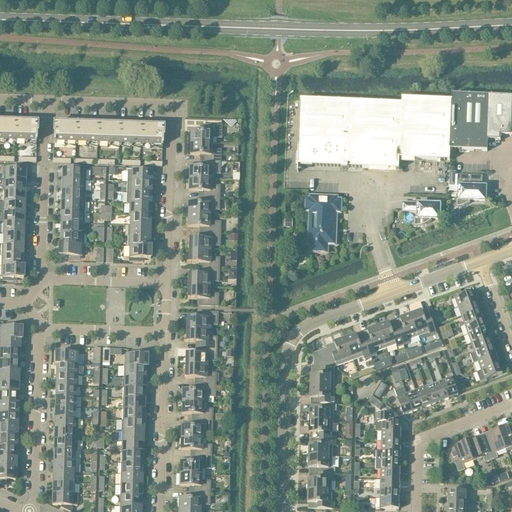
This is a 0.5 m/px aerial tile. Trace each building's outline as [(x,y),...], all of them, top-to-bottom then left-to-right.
[(487,141),(489,97),(452,95),(452,101),(450,150),(487,152),(487,141)] [(510,137),(511,98),(489,97),(487,141),(500,142),(500,136),(510,137)] [(450,150),(452,101),(401,99),(401,104),(300,100),(298,155),(297,155),(296,167),(312,168),(312,167),(399,170),(399,159),(450,161),(450,150)] [(0,141),(14,142),(15,123),(0,122),(0,141)] [(15,123),(14,142),(36,142),(37,124),(15,123)] [(75,144),(76,125),(54,124),(53,125),(54,125),(53,143),(75,144)] [(97,144),(97,126),(76,125),(75,144),(97,144)] [(118,145),(119,126),(97,126),(97,144),(118,145)] [(140,146),(141,127),(119,126),(118,145),(140,146)] [(190,132),(190,144),(211,145),(215,145),(215,138),(221,139),(221,132),(221,127),(205,126),(204,132),(204,133),(201,132),(190,132)] [(141,127),(140,146),(162,146),(163,128),(141,127)] [(211,151),(211,145),(190,144),(190,156),(204,156),(204,162),(220,163),(220,151),(211,151)] [(219,175),(220,163),(204,162),(203,169),(189,168),(189,180),(210,181),(210,174),(219,175)] [(3,181),(24,182),(25,171),(4,170),(3,181)] [(62,181),(85,182),(86,170),(63,170),(62,181)] [(127,183),(150,184),(151,172),(127,172),(127,183)] [(486,195),(486,187),(479,187),(479,176),(457,176),(457,187),(459,187),(459,193),(458,193),(458,194),(459,194),(459,200),(456,200),(457,200),(456,208),(458,208),(461,208),(463,207),(466,206),(468,205),(470,203),(470,201),(485,201),(485,195),(486,195)] [(209,187),(210,181),(189,180),(188,192),(203,192),(202,198),(219,199),(219,187),(209,187)] [(24,192),(24,182),(3,181),(3,192),(24,192)] [(85,192),(85,182),(62,181),(62,192),(85,192)] [(150,194),(150,184),(127,183),(126,194),(150,194)] [(24,203),(24,192),(3,192),(2,203),(24,203)] [(85,203),(85,192),(62,192),(62,202),(85,203)] [(150,205),(150,194),(126,194),(126,204),(150,205)] [(431,222),(432,219),(439,220),(440,196),(418,196),(418,204),(403,204),(403,212),(410,212),(409,227),(413,228),(420,227),(426,225),(431,222)] [(218,211),(219,199),(202,198),(202,205),(188,204),(188,216),(208,217),(209,210),(218,211)] [(340,214),(341,200),(306,199),(305,212),(309,212),(308,234),(312,234),(312,244),(310,244),(310,245),(310,252),(309,252),(309,253),(312,253),(316,253),(319,252),(322,251),(325,249),(327,247),(327,245),(335,246),(336,234),(333,234),(333,228),(336,228),(336,214),(340,214)] [(84,214),(85,203),(62,202),(61,213),(84,214)] [(23,214),(24,203),(2,203),(2,213),(23,214)] [(149,216),(150,205),(126,204),(126,205),(128,205),(128,215),(149,216)] [(23,225),(23,214),(2,213),(2,224),(23,225)] [(84,225),(84,214),(61,213),(61,224),(84,225)] [(149,227),(149,216),(128,215),(131,216),(130,226),(128,226),(149,227)] [(208,223),(208,217),(188,216),(187,228),(203,228),(203,234),(219,235),(220,223),(208,223)] [(23,236),(23,225),(2,224),(1,235),(23,236)] [(84,225),(61,224),(61,235),(84,236),(84,235),(80,235),(80,225),(84,225)] [(149,238),(149,227),(128,226),(127,237),(149,238)] [(219,247),(219,235),(203,234),(203,241),(189,240),(188,252),(209,253),(210,246),(219,247)] [(22,246),(23,236),(1,235),(4,235),(3,245),(1,245),(1,246),(22,246)] [(83,246),(84,236),(61,235),(60,245),(59,245),(59,246),(83,246)] [(148,248),(149,238),(127,237),(127,248),(150,248),(148,248)] [(22,257),(22,246),(1,246),(1,257),(22,257)] [(83,247),(83,246),(59,246),(58,257),(68,257),(68,260),(79,260),(79,257),(81,257),(82,247),(83,247)] [(150,260),(150,248),(127,248),(130,248),(129,262),(140,262),(140,259),(150,260)] [(209,259),(209,253),(188,252),(188,264),(202,264),(202,270),(218,271),(219,259),(209,259)] [(22,268),(22,257),(1,257),(0,267),(23,268),(22,268)] [(23,279),(23,268),(0,267),(0,276),(0,278),(2,279),(2,282),(13,282),(13,279),(23,279)] [(218,283),(218,271),(202,270),(202,277),(188,276),(187,288),(208,289),(208,282),(218,283)] [(208,295),(208,289),(187,288),(187,300),(201,300),(201,307),(217,307),(218,295),(208,295)] [(458,308),(476,302),(472,293),(455,299),(458,308)] [(461,317),(479,311),(476,302),(458,308),(461,317)] [(411,315),(420,340),(419,337),(429,334),(430,336),(436,334),(431,321),(432,321),(429,312),(423,315),(422,311),(411,315)] [(465,326),(483,320),(479,311),(461,317),(465,326)] [(217,326),(217,314),(201,313),(201,320),(186,319),(186,331),(211,332),(212,326),(217,326)] [(420,340),(411,315),(400,319),(401,323),(395,324),(403,346),(409,344),(408,341),(419,337),(420,340)] [(468,335),(486,329),(483,320),(465,326),(468,335)] [(403,346),(395,324),(390,326),(389,323),(378,327),(387,352),(386,349),(396,346),(397,348),(403,346)] [(1,326),(1,328),(0,340),(21,340),(21,329),(12,329),(12,326),(1,326)] [(387,352),(378,327),(367,331),(368,334),(363,336),(371,358),(377,356),(376,353),(386,349),(387,352)] [(471,344),(489,338),(486,329),(468,335),(471,344)] [(211,332),(186,331),(186,343),(200,343),(200,349),(216,350),(216,338),(207,338),(207,332),(211,332)] [(371,358),(363,336),(357,338),(356,335),(345,339),(354,364),(353,361),(364,357),(365,360),(371,358)] [(475,353),(492,347),(489,338),(471,344),(475,353)] [(354,364),(345,339),(334,343),(335,346),(315,354),(337,370),(335,368),(353,361),(354,364)] [(0,350),(19,351),(19,341),(21,341),(21,340),(0,340),(0,350)] [(478,362),(496,356),(492,347),(475,353),(470,355),(473,364),(478,362)] [(215,362),(216,350),(200,349),(199,356),(185,355),(185,367),(206,368),(206,361),(215,362)] [(0,361),(19,362),(19,351),(0,350),(0,361)] [(55,365),(76,366),(76,351),(65,351),(65,354),(55,354),(55,365)] [(123,367),(146,368),(147,357),(137,356),(137,353),(126,353),(126,356),(124,356),(123,367)] [(337,370),(315,354),(314,376),(311,376),(310,388),(337,388),(334,388),(334,369),(335,368),(337,370)] [(481,371),(499,365),(496,356),(478,362),(481,371)] [(0,372),(18,373),(19,362),(0,361),(0,372)] [(78,366),(76,366),(55,365),(57,365),(56,376),(78,377),(78,366)] [(477,373),(480,382),(502,374),(499,365),(481,371),(477,373)] [(146,368),(123,367),(123,378),(144,379),(145,368),(146,368)] [(205,374),(206,368),(185,367),(184,379),(199,379),(198,385),(215,386),(215,374),(205,374)] [(0,372),(0,382),(18,383),(18,373),(0,372)] [(77,387),(78,377),(56,376),(56,387),(77,387)] [(144,389),(144,379),(123,378),(123,389),(144,389)] [(442,381),(449,399),(458,396),(452,378),(442,381)] [(440,402),(449,399),(442,381),(433,385),(440,402)] [(18,383),(0,382),(0,393),(18,394),(18,383)] [(182,391),(182,403),(192,403),(205,404),(208,404),(208,397),(214,398),(215,386),(198,385),(198,392),(196,392),(182,391)] [(431,406),(440,402),(433,385),(424,388),(431,406)] [(77,387),(56,387),(56,397),(75,398),(75,387),(77,387)] [(337,388),(310,388),(310,399),(314,399),(313,405),(336,406),(337,399),(334,399),(334,388),(337,388)] [(422,409),(431,406),(424,388),(415,391),(422,409)] [(144,400),(144,389),(123,389),(122,400),(144,400)] [(403,389),(395,392),(397,398),(403,416),(413,412),(406,395),(405,395),(403,389)] [(377,391),(374,396),(380,399),(383,393),(377,391)] [(413,412),(422,409),(415,391),(406,395),(413,412)] [(0,404),(17,405),(18,394),(0,393),(0,404)] [(74,409),(75,398),(56,397),(55,408),(74,409)] [(143,411),(144,400),(122,400),(122,410),(143,411)] [(204,410),(205,404),(182,403),(181,415),(196,415),(195,421),(212,422),(212,410),(204,410)] [(0,415),(17,416),(17,405),(0,404),(0,415)] [(336,412),(336,406),(313,405),(313,411),(310,411),(309,422),(333,423),(333,421),(336,421),(333,421),(333,412),(336,412)] [(74,420),(74,409),(55,408),(55,419),(74,420)] [(143,422),(143,411),(122,410),(122,421),(143,422)] [(361,414),(358,419),(364,423),(367,417),(361,414)] [(377,416),(377,432),(400,433),(401,423),(399,423),(399,419),(394,414),(392,414),(392,416),(377,416)] [(0,426),(16,427),(17,416),(0,415),(0,426)] [(73,430),(74,420),(55,419),(55,430),(73,430)] [(143,433),(143,422),(122,421),(121,432),(143,433)] [(211,434),(212,422),(195,421),(195,428),(181,427),(181,439),(201,440),(202,433),(211,434)] [(333,434),(333,423),(309,422),(309,434),(313,434),(313,440),(336,440),(336,434),(333,434)] [(0,426),(0,436),(16,437),(16,427),(0,426)] [(506,450),(507,453),(506,450),(511,447),(511,427),(510,428),(509,427),(499,430),(506,450)] [(73,431),(73,430),(55,430),(54,441),(73,441),(77,441),(78,431),(73,431)] [(496,453),(506,450),(499,430),(488,434),(489,436),(483,438),(482,435),(491,461),(498,458),(496,453)] [(142,443),(143,433),(121,432),(121,443),(142,443)] [(400,442),(400,433),(377,432),(377,434),(382,434),(381,442),(400,442)] [(485,463),(491,461),(482,435),(483,438),(477,440),(476,439),(466,442),(474,465),(473,462),(483,458),(485,463)] [(0,447),(16,448),(16,437),(0,436),(0,447)] [(201,446),(201,440),(181,439),(180,451),(194,451),(194,457),(210,458),(211,446),(201,446)] [(335,447),(336,440),(313,440),(312,446),(309,445),(309,457),(332,458),(333,447),(335,447)] [(73,452),(73,441),(54,441),(54,451),(75,452),(73,452)] [(400,452),(400,442),(381,442),(381,451),(376,451),(400,452)] [(474,465),(466,442),(456,446),(456,448),(450,450),(449,447),(458,473),(465,470),(463,465),(473,462),(474,465)] [(142,454),(142,443),(121,443),(121,454),(142,454)] [(0,458),(2,459),(15,459),(16,448),(0,447),(0,458)] [(75,463),(75,452),(54,451),(54,462),(75,463)] [(400,462),(400,452),(376,451),(376,461),(381,461),(400,462)] [(142,465),(142,454),(121,454),(120,464),(142,465)] [(210,470),(210,458),(194,457),(194,464),(180,463),(179,475),(200,476),(200,469),(210,470)] [(335,458),(332,458),(309,457),(308,469),(312,469),(312,475),(335,475),(335,469),(332,469),(332,458),(335,458)] [(0,469),(15,470),(15,459),(2,459),(0,458),(0,469)] [(376,461),(375,471),(381,471),(399,471),(400,462),(381,461),(376,461)] [(74,474),(75,463),(54,462),(53,473),(74,474)] [(141,476),(142,465),(120,464),(120,475),(141,476)] [(15,481),(15,470),(0,469),(0,484),(6,487),(5,486),(5,481),(15,481)] [(399,481),(399,471),(381,471),(380,480),(399,481)] [(74,474),(53,473),(53,484),(74,484),(72,484),(72,474),(74,474)] [(141,487),(141,476),(120,475),(120,486),(141,487)] [(200,482),(200,476),(179,475),(179,487),(193,487),(193,493),(209,494),(210,482),(200,482)] [(335,482),(335,475),(312,475),(312,480),(308,480),(308,492),(332,492),(332,481),(335,482)] [(497,477),(490,479),(493,486),(499,484),(497,477)] [(399,490),(399,481),(380,480),(380,490),(399,490)] [(74,495),(74,484),(53,484),(53,495),(74,495)] [(141,497),(141,487),(120,486),(119,497),(141,497)] [(399,500),(399,490),(380,490),(380,500),(399,500)] [(448,503),(466,503),(468,503),(468,492),(448,491),(448,503)] [(334,493),(332,492),(308,492),(308,504),(311,504),(311,510),(320,510),(334,510),(334,504),(331,504),(331,493),(334,493)] [(209,506),(209,494),(193,493),(193,500),(179,499),(178,511),(199,511),(199,505),(209,506)] [(74,495),(53,495),(52,506),(62,506),(62,508),(61,507),(61,508),(69,511),(70,511),(70,506),(77,507),(77,495),(74,495)] [(140,508),(141,497),(119,497),(119,507),(140,508)] [(399,510),(399,500),(380,500),(380,509),(399,510)] [(465,511),(466,503),(448,503),(447,511),(465,511)]
